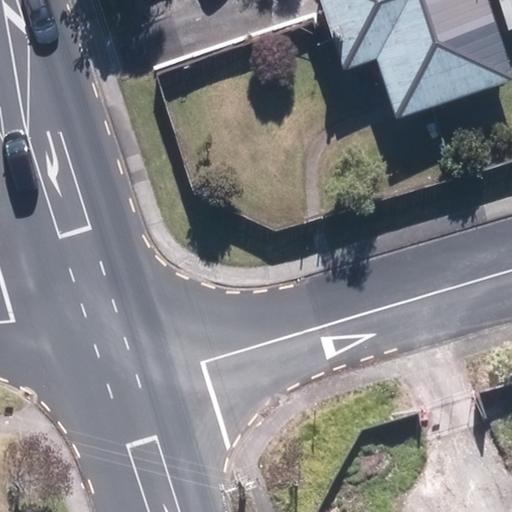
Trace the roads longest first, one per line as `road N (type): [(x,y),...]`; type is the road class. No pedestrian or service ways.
road 1 (residential): [(114,340),(202,363),(511,271)]
road 2 (secondary): [(7,0),(114,340)]
road 3 (secondary): [(114,340),(168,511)]
